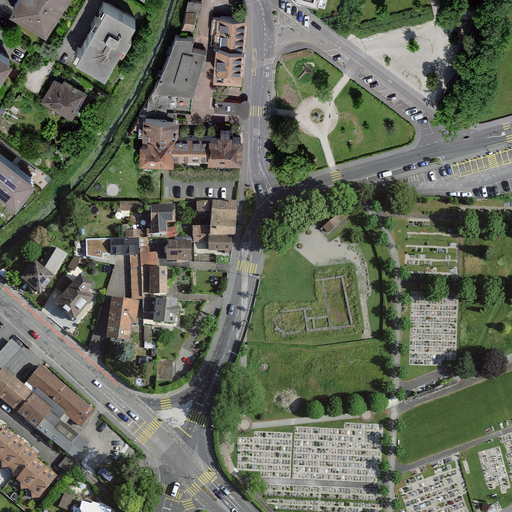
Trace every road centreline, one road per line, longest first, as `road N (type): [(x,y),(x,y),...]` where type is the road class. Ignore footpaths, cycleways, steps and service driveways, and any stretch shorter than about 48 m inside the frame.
road 1 (secondary): [(511,131),(305,186),(275,203)]
road 2 (unclassified): [(259,0),(259,163),(275,203)]
road 3 (secondary): [(0,298),(114,402)]
road 4 (secondary): [(230,338),(203,380),(174,399),(114,402)]
road 5 (secondary): [(275,203),(255,233),(230,338)]
road 6 (secondary): [(230,338),(183,463)]
